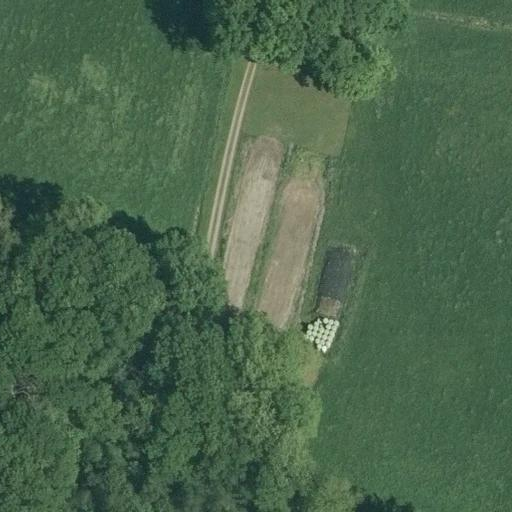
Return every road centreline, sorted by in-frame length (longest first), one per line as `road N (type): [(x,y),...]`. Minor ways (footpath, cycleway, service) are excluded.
road 1 (track): [(187,356),(231,148),(278,0)]
road 2 (unclassified): [(151,332),(187,356),(305,511)]
road 3 (track): [(0,255),(151,332)]
road 4 (track): [(187,356),(172,511)]
